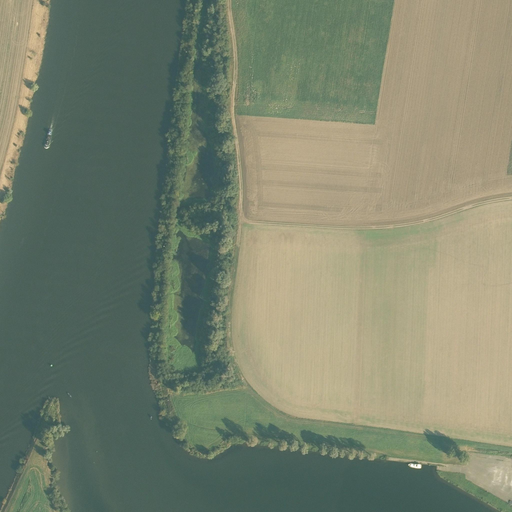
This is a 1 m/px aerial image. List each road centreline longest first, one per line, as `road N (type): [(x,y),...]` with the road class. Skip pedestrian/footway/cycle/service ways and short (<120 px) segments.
road 1 (track): [(240,221),(231,333),(238,379),(287,418),(447,444)]
road 2 (track): [(511,201),(372,231),(240,221)]
road 3 (track): [(229,0),(240,221)]
